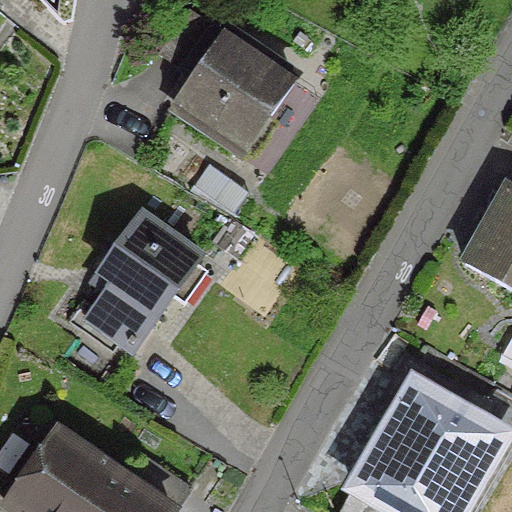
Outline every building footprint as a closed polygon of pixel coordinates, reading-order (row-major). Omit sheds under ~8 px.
[(170,110),(238,158),(290,82),(209,26),(207,28),(184,12),(153,57),(176,73),(175,75),(188,84),(170,110)] [(207,182),(194,203),(232,227),(246,206),(207,182)] [(511,194),(504,190),(460,266),(511,295),(511,194)] [(83,321),(129,354),(194,262),(135,220),(95,275),(109,285),(83,321)] [(419,370),(348,491),(383,511),(458,511),(500,441),(476,427),(486,409),(419,370)] [(0,507),(7,511),(171,511),(185,493),(186,492),(140,460),(123,485),(50,435),(0,505),(0,507)]
